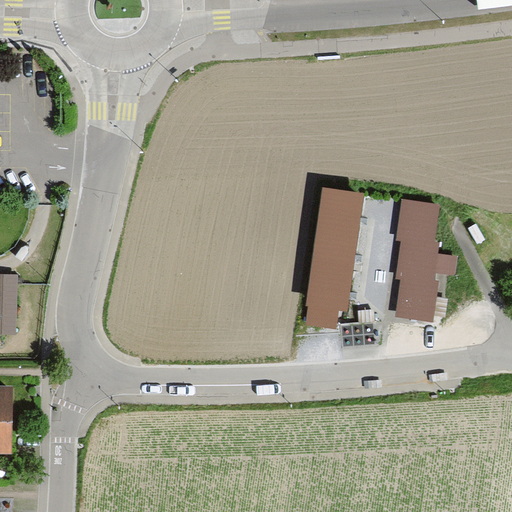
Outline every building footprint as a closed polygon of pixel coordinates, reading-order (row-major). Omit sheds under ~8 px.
[(251,186),(232,322),(263,327),(280,190),(251,186)] [(367,195),(326,189),(306,326),(338,331),(341,311),(350,313),(367,195)] [(442,205),(405,200),(398,241),(404,242),(398,279),(404,280),(398,316),(435,322),(441,281),(436,281),(437,273),(457,276),(460,257),(440,254),(441,243),(437,242),(442,205)] [(0,334),(17,335),(19,275),(0,274),(0,334)] [(0,455),(13,456),(14,387),(0,387),(0,455)]
